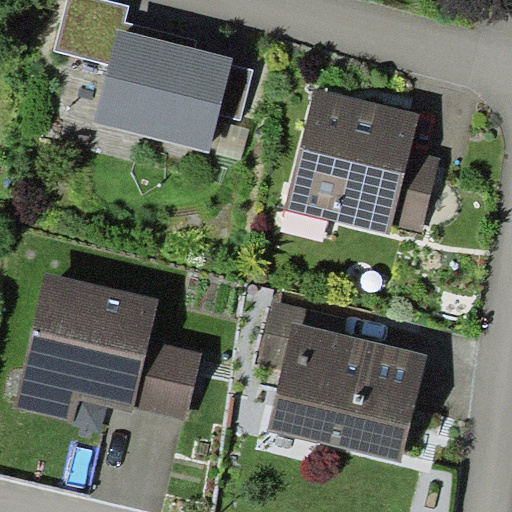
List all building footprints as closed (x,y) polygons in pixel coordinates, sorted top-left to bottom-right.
[(125,22),(129,5),(109,0),(67,0),(55,51),(108,64),(117,28),(123,29),(125,22)] [(197,40),(125,22),(123,29),(195,47),(197,40)] [(123,29),(117,28),(108,64),(94,122),(209,151),(218,114),(231,64),(233,56),(195,47),(123,29)] [(255,70),(231,64),(218,114),(241,120),(255,70)] [(419,114),(315,88),(284,208),(389,234),(392,224),(422,232),(440,157),(410,150),(419,114)] [(250,130),(225,123),(217,153),(241,160),(250,130)] [(159,298),(46,272),(14,408),(75,422),(80,400),(132,412),(133,407),(149,340),(159,298)] [(344,333),(347,319),(273,300),(257,362),(282,368),(294,321),(344,333)] [(344,333),(294,321),(282,368),(267,430),(400,463),(427,353),(344,333)] [(201,352),(149,340),(133,407),(185,419),(201,352)]
